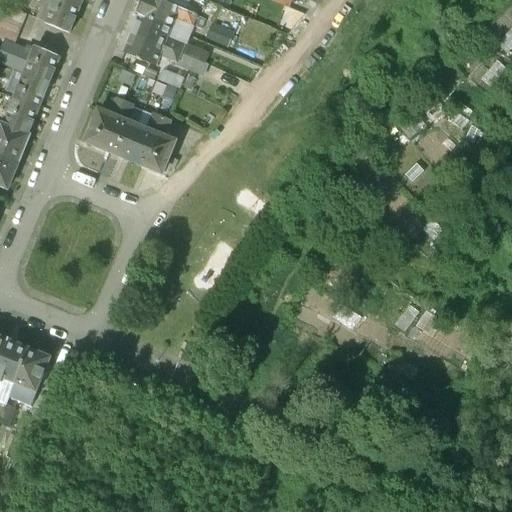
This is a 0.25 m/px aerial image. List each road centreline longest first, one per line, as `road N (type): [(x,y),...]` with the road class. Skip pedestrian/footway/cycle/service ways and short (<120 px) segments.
road 1 (residential): [(96,335),(419,457)]
road 2 (track): [(134,220),(157,209),(335,0)]
road 3 (residential): [(96,335),(131,249),(134,220),(124,207),(44,172)]
road 4 (residential): [(44,172),(115,0)]
